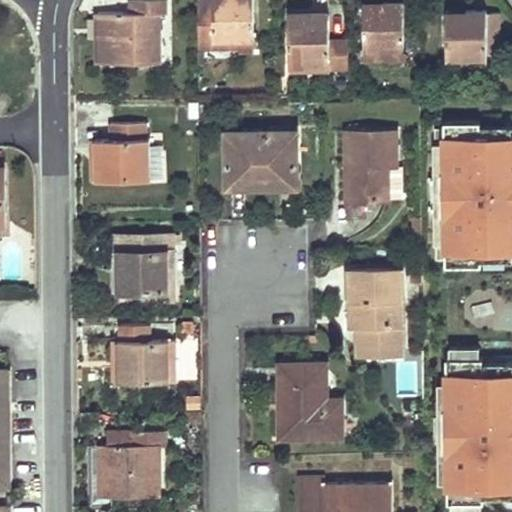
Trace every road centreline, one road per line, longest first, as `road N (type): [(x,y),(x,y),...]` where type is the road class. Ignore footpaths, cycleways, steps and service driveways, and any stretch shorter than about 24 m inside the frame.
road 1 (residential): [(57,511),(55,130)]
road 2 (residential): [(223,511),(222,322),(235,296),(260,281)]
road 3 (residential): [(55,130),(57,0)]
